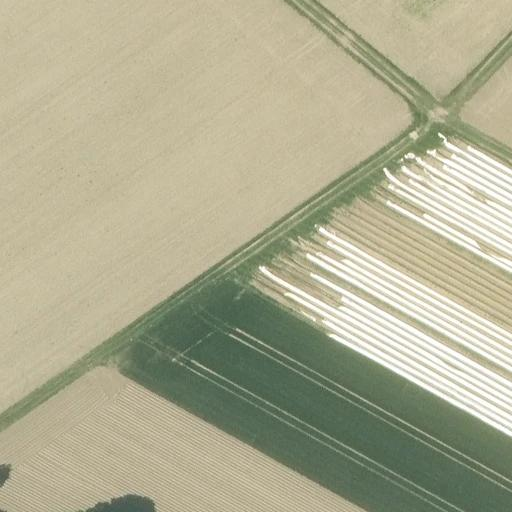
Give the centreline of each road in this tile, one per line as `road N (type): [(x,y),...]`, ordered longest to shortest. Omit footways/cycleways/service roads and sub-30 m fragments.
road 1 (track): [(511,41),(436,117),(0,429)]
road 2 (track): [(293,0),(436,117),(511,159)]
